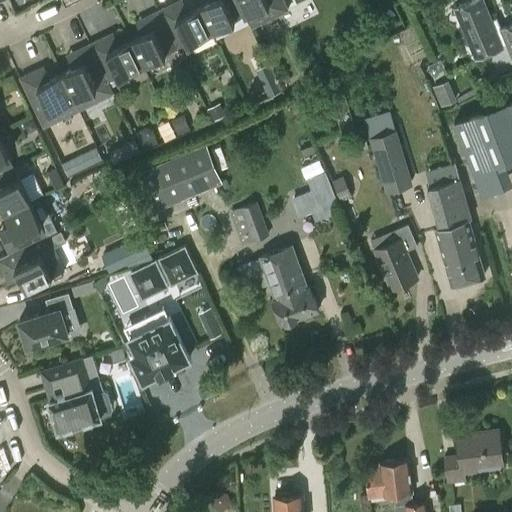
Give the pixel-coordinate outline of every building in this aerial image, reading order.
[(182,0),(179,0),(158,10),(176,48),(188,42),(188,43),(211,31),(199,6),(188,11),(182,0)] [(211,31),(234,20),(245,14),(239,0),(209,0),(210,1),(199,6),(211,31)] [(239,0),(245,14),(252,27),(287,10),(287,9),(282,0),(239,0)] [(502,47),(502,46),(506,44),(511,57),(511,23),(496,31),(482,0),(474,0),(454,8),(476,58),(502,47)] [(158,10),(135,21),(141,34),(130,39),(142,65),(166,53),(165,53),(176,48),(158,10)] [(113,32),(89,44),(108,81),(119,76),(142,65),(130,39),(119,45),(113,32)] [(72,67),(61,73),(79,109),(79,110),(113,93),(108,81),(89,44),(66,55),(72,67)] [(79,109),(61,73),(50,78),(44,66),(20,77),(38,115),(43,127),(79,110),(79,109)] [(275,92),(275,67),(264,67),(264,92),(275,92)] [(448,80),(434,85),(441,104),(454,99),(448,80)] [(511,98),(452,122),(481,196),(511,184),(511,181),(506,164),(508,163),(511,162),(511,98)] [(386,192),(412,184),(395,129),(389,108),(364,115),(370,137),(368,137),(386,192)] [(0,172),(13,166),(8,155),(0,136),(0,172)] [(136,213),(222,180),(208,144),(137,171),(141,182),(126,188),(136,213)] [(67,174),(100,158),(95,147),(62,163),(67,174)] [(485,274),(468,219),(472,218),(460,178),(454,161),(424,169),(430,187),(426,187),(438,227),(435,228),(451,284),(485,274)] [(19,177),(13,166),(0,172),(0,202),(5,213),(30,201),(19,177)] [(55,166),(47,170),(55,187),(63,183),(55,166)] [(332,183),(331,183),(338,200),(340,199),(341,201),(352,197),(343,176),(332,182),(332,183)] [(331,183),(296,195),(303,213),(338,200),(331,183)] [(0,228),(0,234),(9,253),(46,235),(41,224),(42,224),(30,201),(5,213),(10,224),(0,228)] [(246,243),(269,235),(257,201),(234,210),(246,243)] [(418,278),(406,251),(406,249),(417,245),(408,223),(370,239),(374,249),(384,273),(390,289),(418,278)] [(61,231),(48,237),(53,248),(66,241),(61,231)] [(48,237),(47,235),(46,235),(9,253),(0,257),(0,266),(3,273),(8,283),(21,278),(26,289),(52,277),(64,271),(53,248),(48,237)] [(150,251),(142,235),(124,244),(122,245),(102,254),(111,271),(128,262),(130,265),(153,258),(150,251)] [(197,270),(185,245),(161,256),(173,282),(197,270)] [(292,245),(260,256),(275,299),(273,300),(282,323),(287,321),(289,322),(295,320),(296,317),(318,310),(309,287),(307,287),(292,245)] [(142,294),(142,293),(163,283),(163,284),(165,283),(164,281),(154,261),(154,260),(153,259),(151,259),(152,260),(131,270),(130,270),(129,271),(130,272),(130,273),(140,293),(140,295),(142,294)] [(67,289),(44,296),(47,308),(17,317),(26,343),(35,340),(36,343),(50,338),(49,336),(66,331),(59,308),(72,304),(67,289)] [(211,344),(227,337),(212,304),(196,311),(211,344)] [(172,364),(171,363),(186,356),(186,357),(188,356),(187,354),(186,354),(168,317),(169,317),(168,315),(166,316),(129,334),(127,335),(128,336),(138,355),(133,357),(132,353),(131,352),(129,353),(130,354),(141,376),(140,376),(141,378),(143,377),(157,370),(158,371),(158,370),(170,364),(171,365),(172,364)] [(41,371),(50,399),(49,399),(58,429),(101,416),(101,414),(110,411),(112,408),(107,393),(104,392),(103,392),(96,369),(87,371),(83,357),(41,371)] [(482,431),(482,435),(457,438),(459,454),(444,456),(447,481),(466,479),(464,471),(476,470),(476,465),(503,461),(499,428),(482,431)] [(395,511),(428,511),(427,500),(412,501),(411,491),(412,490),(410,473),(408,473),(406,457),(380,460),(381,465),(366,467),(369,496),(394,493),(396,510),(395,511)] [(305,511),(306,510),(304,510),(302,492),(289,493),(289,490),(287,490),(279,491),(279,494),(275,494),(276,511),(305,511)]
